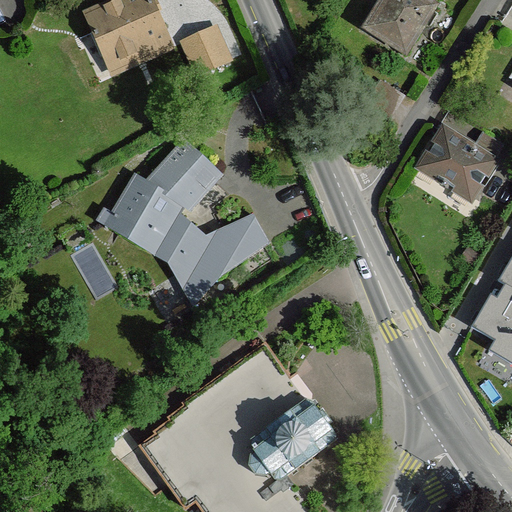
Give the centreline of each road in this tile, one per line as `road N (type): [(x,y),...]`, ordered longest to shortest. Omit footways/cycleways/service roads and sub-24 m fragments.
road 1 (residential): [(491,0),(380,174),(345,199)]
road 2 (tertiary): [(345,199),(402,326),(457,421)]
road 3 (tertiary): [(259,0),(345,199)]
